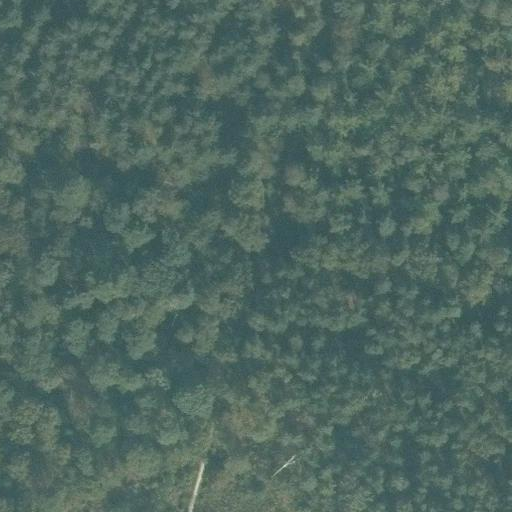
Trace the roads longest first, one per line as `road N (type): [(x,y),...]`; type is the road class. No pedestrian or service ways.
road 1 (track): [(329,0),(186,511)]
road 2 (track): [(264,220),(0,152)]
